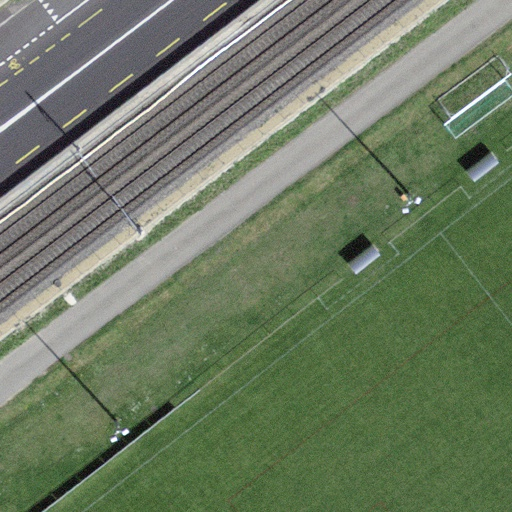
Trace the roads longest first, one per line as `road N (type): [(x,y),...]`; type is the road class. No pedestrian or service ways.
road 1 (unclassified): [(0,389),(511,3)]
road 2 (primary): [(165,0),(0,124)]
